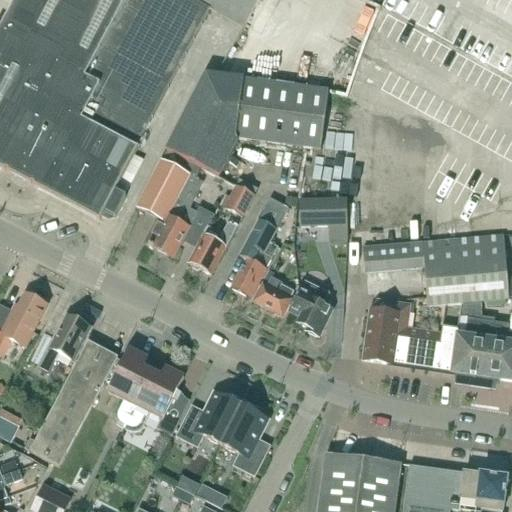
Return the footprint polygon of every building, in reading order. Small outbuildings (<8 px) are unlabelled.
[(0,169),(6,173),(6,172),(8,173),(7,174),(32,187),(32,186),(34,187),(33,187),(100,222),(105,214),(115,219),(126,198),(116,193),(140,147),(138,147),(211,11),(244,30),(260,0),(16,0),(0,31),(0,169)] [(190,184),(194,186),(202,171),(221,180),(239,144),(238,143),(238,142),(322,153),(322,148),(325,123),(329,92),(245,80),(206,76),(166,153),(167,154),(160,168),(190,184)] [(190,184),(160,168),(136,213),(156,224),(166,229),(190,184)] [(194,206),(202,190),(194,186),(190,184),(166,229),(156,224),(144,247),(150,250),(149,251),(153,253),(154,252),(174,262),(184,242),(198,249),(214,219),(200,212),(197,218),(187,213),(190,207),(194,206)] [(237,189),(226,211),(244,220),(255,198),(237,189)] [(247,264),(232,292),(249,301),(277,251),(270,247),(290,211),(270,201),(239,259),(247,264)] [(349,203),(303,203),(303,229),(349,229),(349,203)] [(200,250),(190,267),(192,268),(193,271),(198,274),(201,273),(212,279),(237,234),(230,230),(222,241),(218,238),(214,247),(205,241),(200,250)] [(502,238),(363,250),(365,275),(424,270),(427,309),(463,306),(482,304),(508,302),(502,238)] [(264,289),(256,305),(283,319),(291,303),(290,302),(295,294),(282,287),(283,286),(272,281),(267,291),(264,289)] [(304,289),(292,314),(304,320),(300,327),(310,332),(308,335),(319,341),(334,311),(332,310),(333,307),(328,305),(332,297),(320,291),(306,285),(304,289)] [(0,343),(11,349),(16,340),(26,346),(47,307),(27,297),(19,311),(15,309),(0,335),(0,343)] [(460,331),(459,339),(459,340),(465,340),(467,321),(482,323),(482,304),(463,306),(460,331)] [(371,311),(363,363),(387,366),(453,375),(458,339),(460,330),(442,328),(440,337),(406,332),(409,309),(381,306),(380,313),(372,311),(371,311)] [(50,350),(39,370),(48,375),(59,355),(74,363),(91,330),(88,329),(90,326),(80,321),(79,324),(68,318),(51,351),(50,350)] [(511,383),(511,335),(509,335),(510,327),(482,323),(467,321),(465,340),(459,340),(459,339),(458,339),(453,375),(511,383)] [(30,442),(25,452),(60,470),(118,360),(89,344),(36,445),(30,442)] [(124,430),(153,375),(143,370),(148,361),(130,352),(108,395),(121,401),(115,412),(114,416),(114,421),(117,425),(120,428),(124,430)] [(162,380),(153,375),(124,430),(128,432),(133,433),(137,433),(141,431),(144,427),(150,416),(162,423),(184,380),(167,371),(162,380)] [(193,408),(177,440),(199,452),(205,440),(222,449),(245,404),(231,396),(228,402),(216,396),(206,415),(193,408)] [(245,404),(222,449),(240,457),(234,469),(256,480),(272,449),(259,442),(269,423),(257,416),(259,411),(245,404)] [(0,438),(12,445),(21,430),(24,423),(2,411),(0,414),(0,438)] [(327,458),(319,511),(396,511),(402,468),(327,458)] [(2,469),(6,478),(20,472),(17,464),(2,469)] [(503,511),(507,482),(450,475),(410,468),(404,511),(503,511)] [(20,472),(6,478),(9,486),(23,481),(20,472)] [(7,488),(3,479),(0,480),(0,502),(8,499),(5,491),(7,488)] [(203,487),(197,499),(222,511),(228,500),(203,487)] [(33,511),(66,511),(72,502),(45,488),(33,511)] [(173,499),(182,503),(187,494),(177,489),(173,499)] [(187,494),(182,503),(191,508),(196,499),(187,494)]
